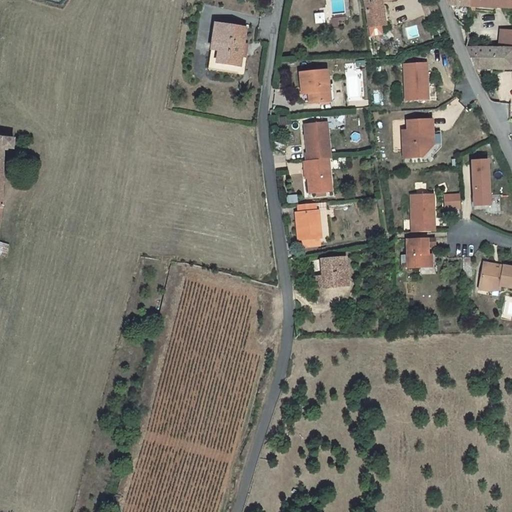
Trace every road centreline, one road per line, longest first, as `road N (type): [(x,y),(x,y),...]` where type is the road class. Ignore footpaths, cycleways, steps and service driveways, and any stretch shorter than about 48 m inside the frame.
road 1 (unclassified): [(281,0),(264,131),(288,318),(284,359),(238,511)]
road 2 (residential): [(443,0),(511,157)]
